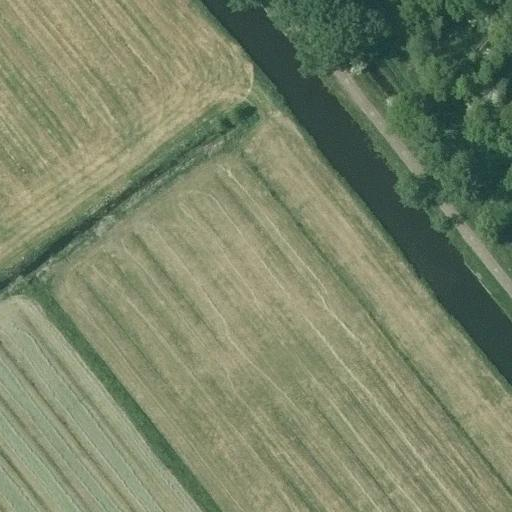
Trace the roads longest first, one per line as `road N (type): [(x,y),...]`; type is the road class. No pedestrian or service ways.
road 1 (unclassified): [(511,292),(285,8)]
road 2 (track): [(458,225),(494,198),(334,0)]
